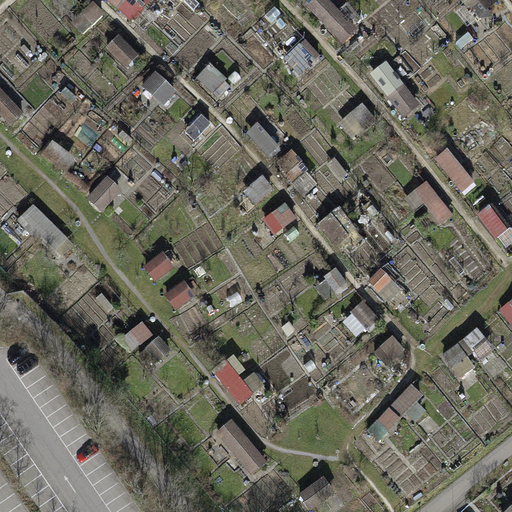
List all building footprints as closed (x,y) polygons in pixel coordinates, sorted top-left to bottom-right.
[(107,0),(132,21),(150,0),(107,0)] [(325,0),(314,0),(307,7),(343,44),(356,31),(325,0)] [(501,0),(477,0),(489,13),(502,2),(501,0)] [(94,4),(82,15),(93,26),(105,15),(94,4)] [(120,38),(108,50),(127,70),(139,58),(120,38)] [(306,43),(286,63),(300,77),(320,57),(306,43)] [(210,65),(196,80),(210,94),(224,79),(210,65)] [(405,117),(419,105),(386,65),(372,77),(405,117)] [(156,75),(144,87),(165,106),(176,94),(156,75)] [(0,87),(0,113),(14,129),(27,116),(0,87)] [(361,108),(352,117),(365,130),(374,122),(361,108)] [(201,109),(190,119),(202,132),(213,122),(201,109)] [(259,125),(248,133),(269,160),(280,152),(259,125)] [(291,151),(275,165),(292,184),(308,171),(291,151)] [(462,193),(474,183),(449,151),(436,161),(462,193)] [(107,179),(87,199),(99,212),(119,191),(107,179)] [(263,206),(274,186),(261,179),(250,199),(263,206)] [(440,226),(453,216),(427,183),(414,193),(440,226)] [(283,205),(264,221),(276,235),(295,219),(283,205)] [(34,207),(21,220),(55,253),(68,240),(34,207)] [(497,239),(509,230),(492,208),(480,217),(497,239)] [(162,254),(144,270),(156,284),(174,268),(162,254)] [(381,273),(370,284),(378,293),(390,283),(381,273)] [(184,282),(165,298),(177,312),(196,296),(184,282)] [(511,324),(511,323),(511,301),(501,310),(511,324)] [(365,304),(355,314),(369,329),(379,320),(365,304)] [(142,323),(131,332),(142,346),(153,337),(142,323)] [(481,365),(497,351),(479,331),(463,345),(481,365)] [(159,339),(145,350),(157,364),(171,353),(159,339)] [(394,339),(377,352),(388,366),(405,353),(394,339)] [(462,381),(478,370),(460,346),(444,357),(462,381)] [(228,368),(215,379),(238,407),(252,396),(228,368)] [(388,430),(424,397),(415,388),(379,420),(388,430)] [(231,422),(217,434),(250,474),(264,463),(231,422)] [(322,479),(301,496),(312,510),(334,493),(322,479)]
